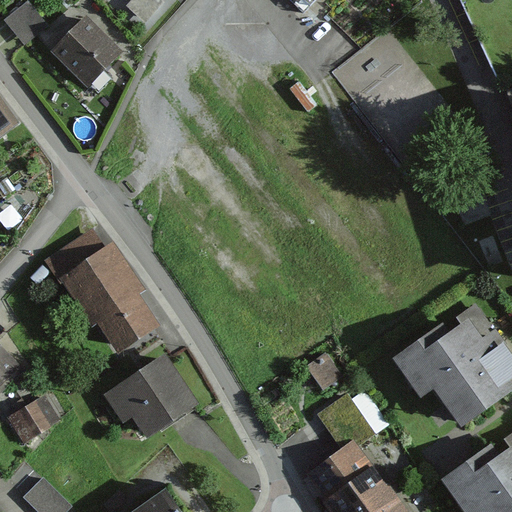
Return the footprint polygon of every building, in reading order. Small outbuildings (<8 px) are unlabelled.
[(30,0),(6,20),(26,45),(51,25),(30,0)] [(133,0),(128,6),(147,25),(168,4),(164,0),(133,0)] [(94,22),(60,55),(95,90),(129,56),(94,22)] [(0,98),(0,136),(18,123),(0,98)] [(100,238),(58,265),(122,360),(170,328),(119,252),(113,257),(100,238)] [(450,331),(404,364),(431,401),(444,391),(473,432),(511,403),(511,348),(506,341),(493,350),(478,329),(458,343),(450,331)] [(0,397),(26,372),(0,346),(0,397)] [(330,355),(310,369),(326,392),(347,378),(330,355)] [(173,357),(114,396),(133,424),(142,418),(158,442),(208,409),(173,357)] [(55,397),(13,421),(29,449),(71,425),(55,397)] [(355,448),(310,479),(328,506),(374,475),(355,448)] [(501,449),(454,483),(474,511),(493,511),(494,511),(511,511),(511,458),(509,461),(501,449)] [(399,511),(374,475),(328,506),(332,511),(399,511)] [(46,476),(25,497),(39,511),(70,511),(76,507),(46,476)] [(186,511),(175,494),(148,511),(186,511)]
